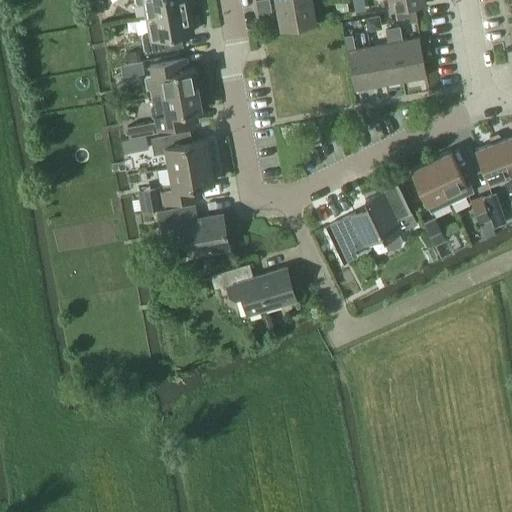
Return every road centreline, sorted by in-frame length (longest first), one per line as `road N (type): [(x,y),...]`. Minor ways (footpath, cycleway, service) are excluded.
road 1 (residential): [(287,198),(252,199),(230,79),(236,41),(228,0)]
road 2 (residential): [(287,198),(489,102)]
